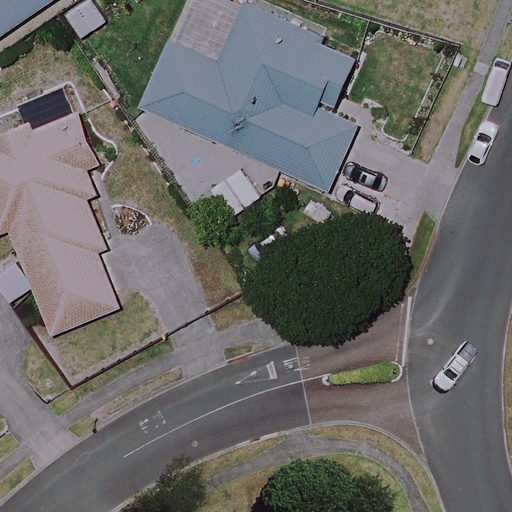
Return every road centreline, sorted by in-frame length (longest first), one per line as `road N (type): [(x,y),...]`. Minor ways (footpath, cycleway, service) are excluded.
road 1 (residential): [(454,369),(337,375),(261,392),(118,459),(53,511)]
road 2 (residential): [(511,163),(467,274),(454,369)]
road 3 (residential): [(454,369),(485,511)]
